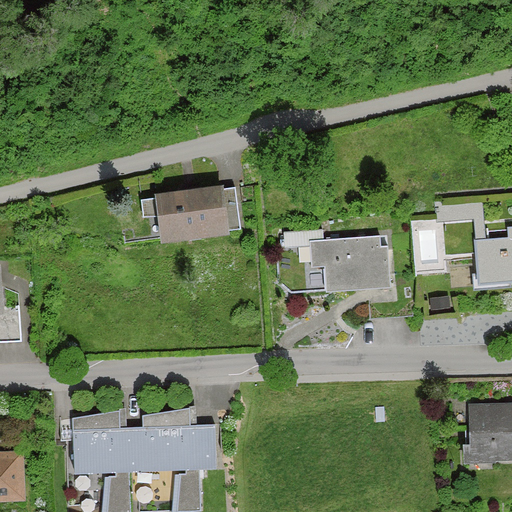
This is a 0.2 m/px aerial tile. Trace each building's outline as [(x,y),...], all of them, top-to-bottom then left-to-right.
[(226,181),(153,191),(159,237),(232,228),(226,181)] [(439,215),(484,215),(484,200),(439,199),(439,215)] [(325,244),(325,234),(286,236),(288,265),(322,263),(323,297),(385,294),(382,241),(325,244)] [(511,242),(476,244),(478,293),(511,291),(511,242)] [(0,337),(20,336),(17,304),(0,305),(0,337)] [(511,404),(469,405),(469,465),(511,464),(511,404)] [(150,431),(73,432),(73,480),(104,479),(104,511),(130,511),(130,477),(151,476),(150,431)] [(222,431),(150,431),(151,476),(173,476),(173,511),(198,511),(198,473),(222,472),(222,431)] [(25,459),(0,460),(0,505),(27,504),(25,459)]
